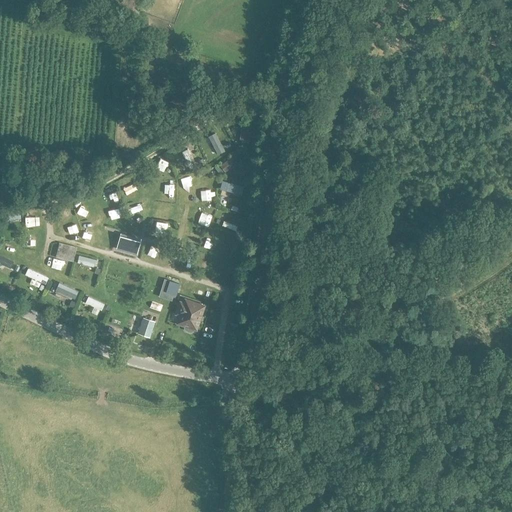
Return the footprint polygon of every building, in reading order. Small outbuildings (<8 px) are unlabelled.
[(250,119),(241,118),(239,140),(247,141),(250,119)] [(186,149),(181,152),(189,170),(194,167),(186,149)] [(225,172),(241,160),(236,153),(220,165),(225,172)] [(157,161),(163,170),(173,164),(167,155),(157,161)] [(122,179),(124,189),(134,186),(131,177),(122,179)] [(172,189),(172,182),(160,182),(161,190),(172,189)] [(221,189),(239,196),(241,190),(224,183),(221,189)] [(207,190),(189,187),(188,193),(206,196),(207,190)] [(110,197),(112,205),(122,202),(120,194),(110,197)] [(0,211),(0,220),(21,219),(20,210),(0,211)] [(147,219),(145,212),(135,215),(136,221),(147,219)] [(221,226),(234,231),(236,226),(223,221),(221,226)] [(159,222),(160,231),(170,231),(170,222),(159,222)] [(80,223),(70,223),(70,231),(80,231),(80,223)] [(219,243),(221,236),(208,233),(206,239),(219,243)] [(121,234),(117,249),(136,254),(140,240),(121,234)] [(54,257),(72,262),(75,248),(57,243),(54,257)] [(0,254),(0,263),(10,269),(14,262),(0,254)] [(95,260),(77,256),(76,263),(93,268),(95,260)] [(232,268),(242,271),(244,264),(235,261),(232,268)] [(47,282),(50,275),(27,266),(25,273),(47,282)] [(62,280),(54,288),(68,300),(75,291),(62,280)] [(170,282),(167,292),(175,294),(179,284),(170,282)] [(154,301),(164,304),(167,297),(157,293),(154,301)] [(106,309),(108,301),(87,294),(84,302),(106,309)] [(180,302),(176,314),(180,315),(177,323),(185,326),(185,328),(186,330),(187,331),(189,331),(191,331),(193,330),(194,329),(196,329),(204,306),(185,299),(184,303),(180,302)] [(143,318),(138,334),(150,337),(155,321),(143,318)] [(206,334),(203,339),(210,343),(213,338),(206,334)]
